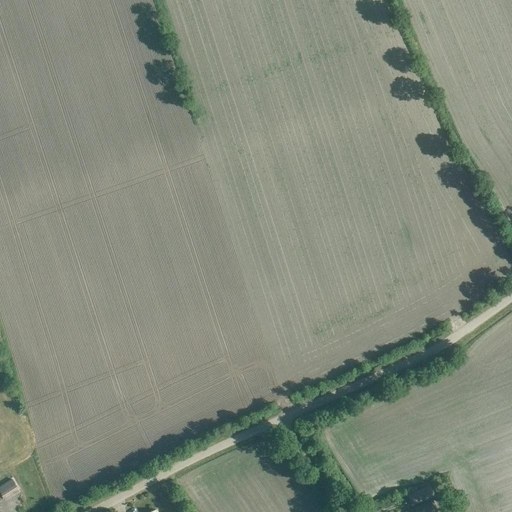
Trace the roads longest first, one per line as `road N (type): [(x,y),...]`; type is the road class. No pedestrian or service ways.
road 1 (unclassified): [(282,417),(446,342),(511,297)]
road 2 (unclassified): [(94,511),(282,417)]
